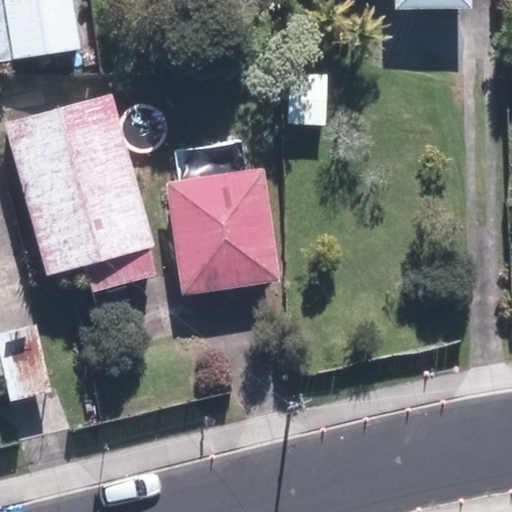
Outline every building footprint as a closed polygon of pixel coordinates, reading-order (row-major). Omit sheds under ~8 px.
[(0,0),(0,60),(86,45),(78,0),(0,0)] [(338,69),(296,66),(292,118),(334,121),(338,69)] [(114,89),(11,122),(59,272),(98,259),(106,283),(162,265),(155,241),(162,239),(114,89)] [(267,172),(176,185),(190,289),(282,276),(267,172)] [(0,368),(9,366),(0,329),(0,368)]
